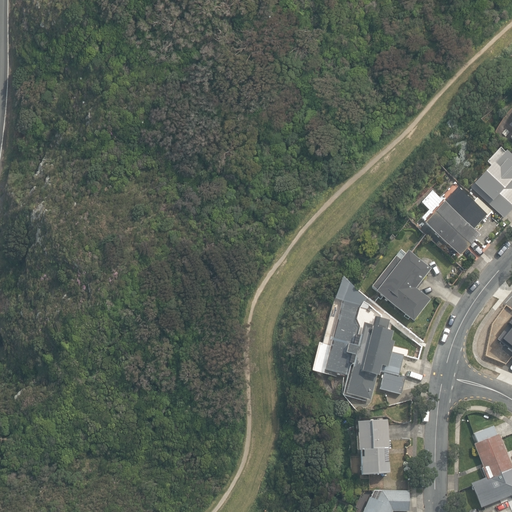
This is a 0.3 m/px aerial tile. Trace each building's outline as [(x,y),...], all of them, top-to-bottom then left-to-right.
[(478,193),(497,210),(511,194),(511,155),(510,153),(492,172),(495,175),(478,193)] [(422,224),(458,257),(477,236),(471,231),(484,217),(486,218),(491,212),(476,199),(472,203),(464,196),(466,194),(454,183),(439,199),(431,191),(421,203),(432,213),(422,224)] [(370,288),(412,321),(429,300),(415,289),(430,270),(408,252),(401,261),(395,256),(370,288)] [(346,393),(370,399),(376,376),(377,376),(380,366),(383,366),(382,372),(384,372),(380,389),(401,394),(405,377),(398,375),(403,355),(390,352),(393,342),(389,341),(391,332),(387,331),(389,320),(376,317),(377,312),(365,302),(366,297),(342,277),(335,298),(343,300),(325,369),(350,375),(346,393)] [(511,313),(506,322),(509,325),(500,337),(501,338),(494,348),(511,361),(511,313)] [(387,421),(356,422),(357,450),(361,450),(361,458),(358,458),(359,476),(388,475),(387,449),(390,448),(390,441),(388,442),(387,421)] [(511,465),(499,434),(497,434),(493,425),(474,433),(478,443),(474,444),(487,477),(471,484),(481,508),(511,494),(511,465)] [(363,511),(391,511),(393,511),(409,511),(409,491),(382,490),(377,501),(370,497),(363,511)] [(491,507),(492,511),(505,511),(511,510),(508,500),(491,507)]
